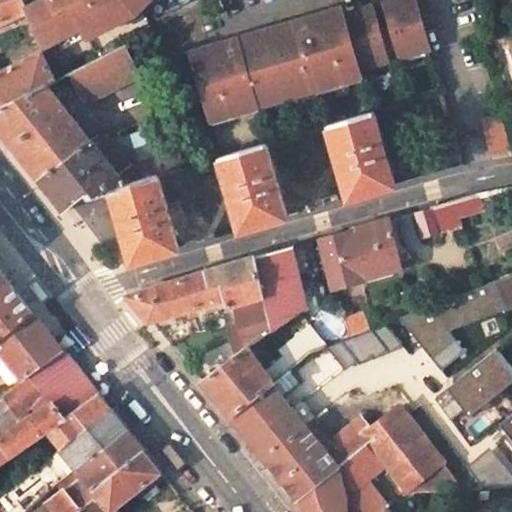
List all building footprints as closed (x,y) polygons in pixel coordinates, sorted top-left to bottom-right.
[(0,0),(0,24),(22,15),(29,32),(34,29),(24,6),(22,0),(0,0)] [(36,0),(24,6),(34,29),(38,40),(41,45),(81,25),(86,36),(141,10),(136,0),(36,0)] [(343,76),(428,52),(412,0),(398,0),(382,5),(392,40),(380,43),(370,8),(297,29),(294,23),(276,29),(278,35),(253,42),(252,36),(234,41),(235,48),(191,61),(207,116),(221,112),(223,117),(268,103),(266,99),(298,89),(300,94),(345,81),(343,76)] [(24,35),(28,44),(38,40),(34,29),(29,32),(24,35)] [(71,73),(86,103),(140,76),(125,45),(71,73)] [(55,81),(41,53),(0,72),(0,108),(49,84),(55,81)] [(92,141),(49,84),(0,108),(0,131),(37,177),(39,179),(92,141)] [(397,185),(376,113),(328,127),(349,199),(397,185)] [(505,128),(501,113),(480,119),(485,134),(505,128)] [(505,128),(485,134),(491,155),(511,150),(505,128)] [(99,136),(92,141),(39,179),(64,210),(88,190),(92,196),(112,190),(158,176),(170,173),(165,156),(133,167),(122,178),(118,172),(123,169),(115,159),(110,163),(101,151),(108,147),(101,138),(99,136)] [(288,217),(267,145),(221,158),(242,230),(288,217)] [(112,190),(135,261),(180,248),(158,176),(112,190)] [(422,237),(439,232),(431,206),(413,211),(422,237)] [(360,280),(401,268),(390,218),(319,239),(333,285),(359,276),(360,280)] [(272,329),(306,305),(302,279),(294,246),(255,258),(272,329)] [(149,322),(189,311),(191,317),(234,304),(244,338),(233,346),(238,354),(247,347),(272,329),(255,258),(127,295),(149,322)] [(0,291),(11,283),(0,268),(0,291)] [(0,338),(34,312),(11,283),(0,291),(0,338)] [(454,344),(449,324),(504,312),(497,285),(410,305),(421,352),(454,344)] [(63,349),(34,312),(0,338),(0,351),(21,379),(63,349)] [(366,331),(361,317),(344,323),(345,327),(348,337),(366,331)] [(315,342),(307,331),(274,357),(280,364),(267,374),(265,371),(268,369),(265,365),(262,367),(247,347),(238,354),(201,382),(231,418),(272,384),(312,351),(348,337),(345,327),(315,342)] [(0,430),(5,436),(0,439),(0,464),(49,430),(99,394),(63,349),(21,379),(0,394),(0,430)] [(448,382),(464,410),(511,383),(511,370),(502,352),(448,382)] [(264,460),(306,426),(272,384),(231,418),(264,460)] [(112,410),(99,394),(49,430),(63,447),(112,410)] [(372,430),(363,420),(325,449),(306,426),(264,460),(298,501),(368,447),(380,462),(403,494),(442,464),(418,432),(431,422),(415,402),(402,411),(400,409),(372,430)] [(22,511),(59,484),(128,430),(112,410),(63,447),(4,494),(12,505),(3,511),(22,511)] [(453,412),(431,422),(418,432),(442,464),(403,494),(481,490),(453,412)] [(73,511),(144,451),(128,430),(59,484),(63,490),(47,502),(54,511),(73,511)] [(393,511),(396,510),(392,505),(382,511),(347,511),(346,498),(351,486),(380,462),(368,447),(298,501),(306,511),(393,511)] [(116,511),(114,510),(162,472),(144,451),(73,511),(116,511)]
